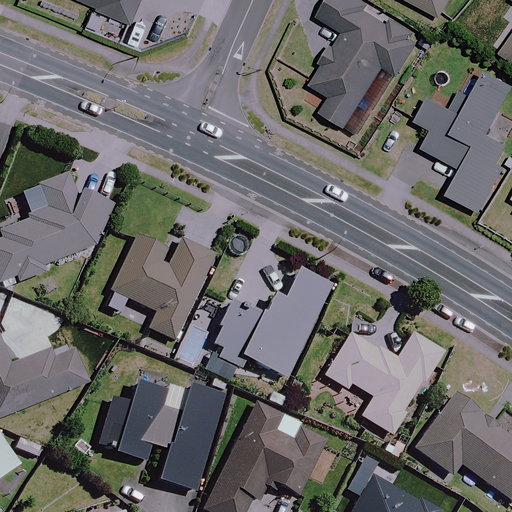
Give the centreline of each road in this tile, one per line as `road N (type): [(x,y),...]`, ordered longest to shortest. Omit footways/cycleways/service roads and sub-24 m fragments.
road 1 (secondary): [(511,319),(353,224),(189,140)]
road 2 (secondary): [(189,140),(38,73)]
road 3 (residential): [(189,140),(254,0)]
